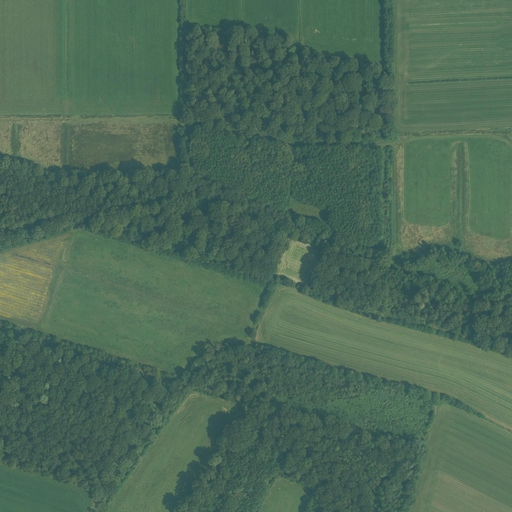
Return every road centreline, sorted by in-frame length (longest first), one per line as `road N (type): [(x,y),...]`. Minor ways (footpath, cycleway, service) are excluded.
road 1 (track): [(511,145),(491,136),(320,146),(142,120),(0,120)]
road 2 (track): [(91,511),(176,380),(208,380),(429,447)]
